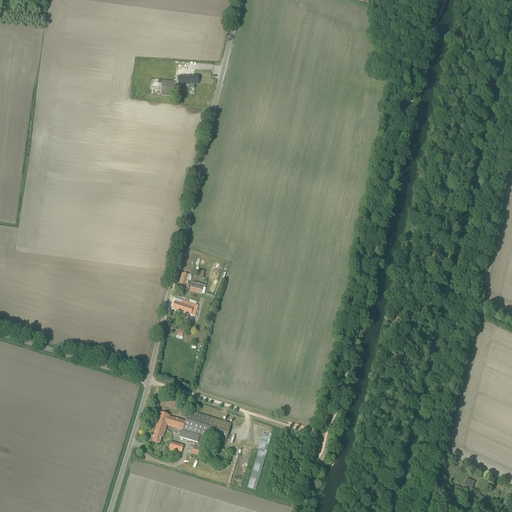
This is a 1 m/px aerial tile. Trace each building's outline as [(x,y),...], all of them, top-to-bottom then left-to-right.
[(178,85),(198,84),(197,76),(178,77),(178,85)] [(173,97),(175,82),(151,79),(149,94),(173,97)] [(183,289),(187,274),(182,273),(178,288),(183,289)] [(218,291),(222,280),(219,279),(217,284),(214,283),(213,286),(216,287),(215,290),(218,291)] [(204,294),(206,287),(192,283),(190,291),(204,294)] [(175,302),(172,309),(194,317),(198,306),(183,301),(176,298),(175,302)] [(225,443),(231,424),(188,411),(185,422),(183,430),(225,443)] [(167,425),(183,430),(185,422),(169,417),(169,416),(161,413),(152,442),(159,444),(162,437),(163,438),(167,425)] [(200,436),(181,431),(179,437),(198,443),(200,436)] [(194,446),(192,455),(200,456),(202,448),(194,446)] [(464,485),(474,489),(477,482),(467,478),(464,485)]
